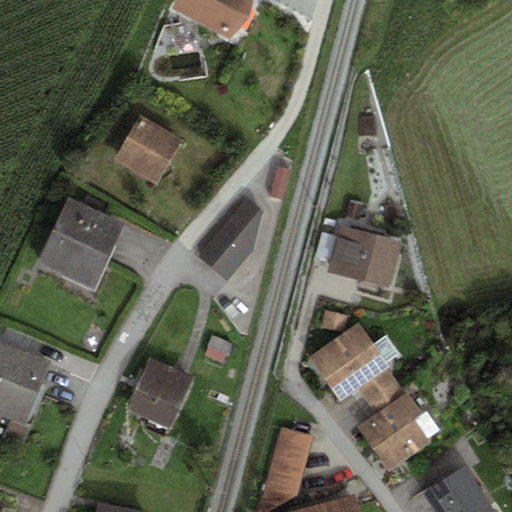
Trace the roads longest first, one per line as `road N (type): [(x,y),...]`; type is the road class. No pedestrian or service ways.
road 1 (residential): [(60,511),(101,391),(179,254)]
road 2 (residential): [(393,511),(321,412)]
